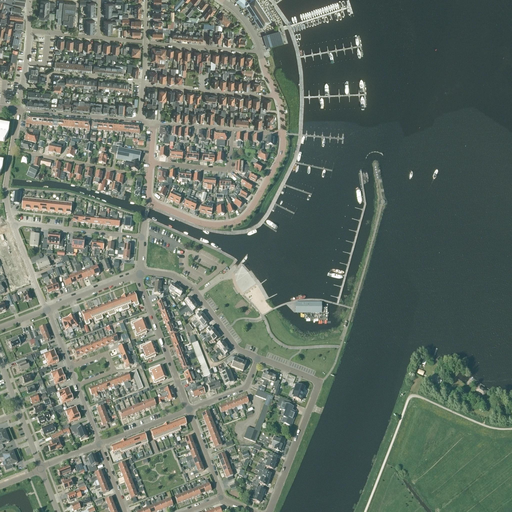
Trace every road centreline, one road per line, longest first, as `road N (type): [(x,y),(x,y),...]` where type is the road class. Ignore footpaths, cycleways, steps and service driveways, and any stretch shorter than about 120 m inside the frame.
road 1 (residential): [(269,511),(319,381),(258,357)]
road 2 (residential): [(147,200),(201,223),(237,221),(278,159),(282,133)]
road 3 (residential): [(258,357),(237,349),(190,286),(171,275),(138,274)]
road 4 (residential): [(188,410),(138,274)]
road 5 (residential): [(276,96),(143,84)]
road 6 (residential): [(142,237),(12,223)]
road 7 (residential): [(139,120),(18,109)]
